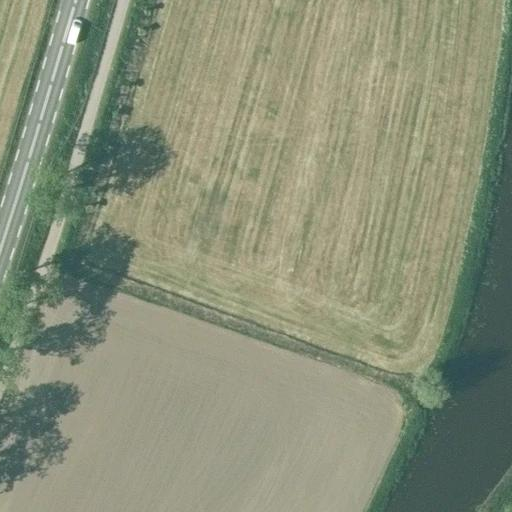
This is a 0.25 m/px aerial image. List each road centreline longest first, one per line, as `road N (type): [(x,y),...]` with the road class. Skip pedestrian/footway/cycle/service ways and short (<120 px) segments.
road 1 (unclassified): [(0,384),(123,0)]
road 2 (primary): [(0,249),(75,0)]
